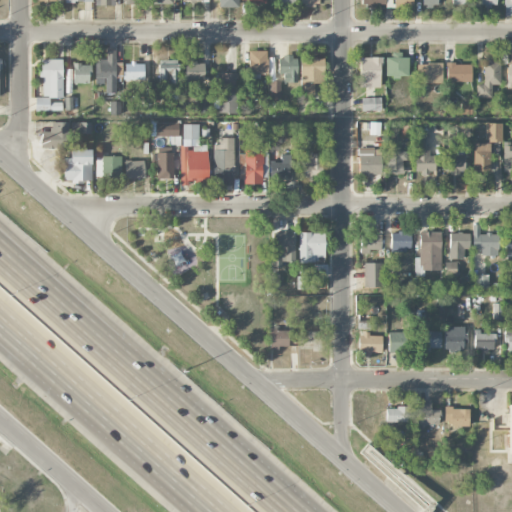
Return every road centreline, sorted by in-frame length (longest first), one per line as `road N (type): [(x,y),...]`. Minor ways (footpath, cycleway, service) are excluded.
road 1 (secondary): [(400,511),(12,174)]
road 2 (residential): [(511,35),(0,33)]
road 3 (residential): [(343,462),(344,0)]
road 4 (residential): [(511,209),(60,216)]
road 5 (motorway): [(294,511),(22,263)]
road 6 (motorway): [(0,325),(205,511)]
road 7 (residential): [(511,382),(254,383)]
road 8 (residential): [(12,174),(22,131),(22,0)]
